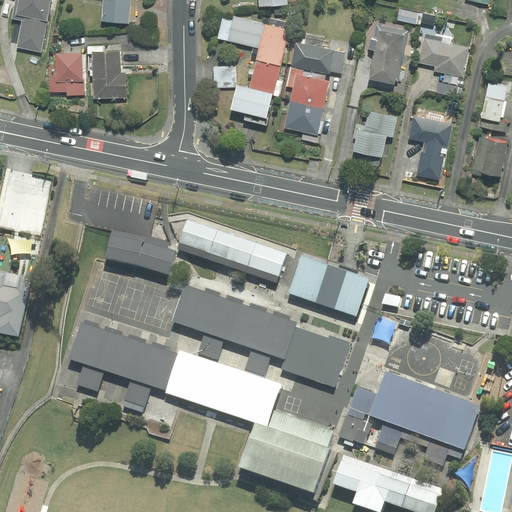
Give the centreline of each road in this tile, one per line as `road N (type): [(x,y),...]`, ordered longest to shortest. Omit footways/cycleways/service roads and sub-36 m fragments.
road 1 (secondary): [(511,237),(175,167)]
road 2 (secondary): [(175,167),(0,131)]
road 3 (residential): [(184,0),(184,130),(175,167)]
